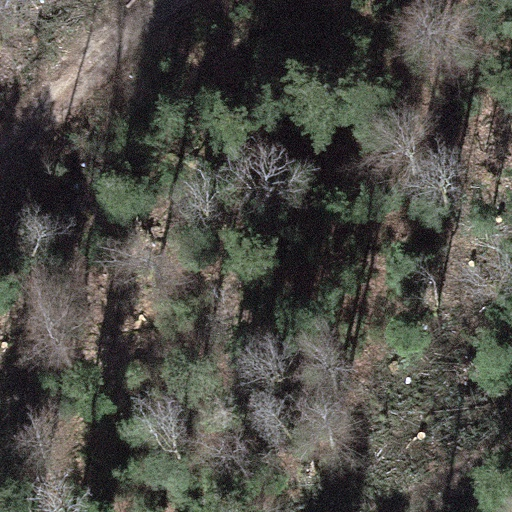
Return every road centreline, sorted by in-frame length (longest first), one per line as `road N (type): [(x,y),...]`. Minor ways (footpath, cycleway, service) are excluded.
road 1 (track): [(0,171),(156,0)]
road 2 (track): [(375,511),(511,451)]
